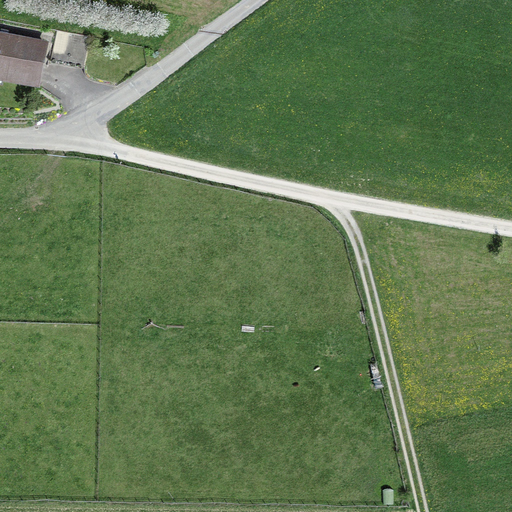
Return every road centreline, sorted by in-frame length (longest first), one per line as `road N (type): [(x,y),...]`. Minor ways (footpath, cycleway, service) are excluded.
road 1 (track): [(61,136),(330,199),(511,228)]
road 2 (track): [(330,199),(382,326),(426,511)]
road 3 (track): [(61,136),(258,0)]
